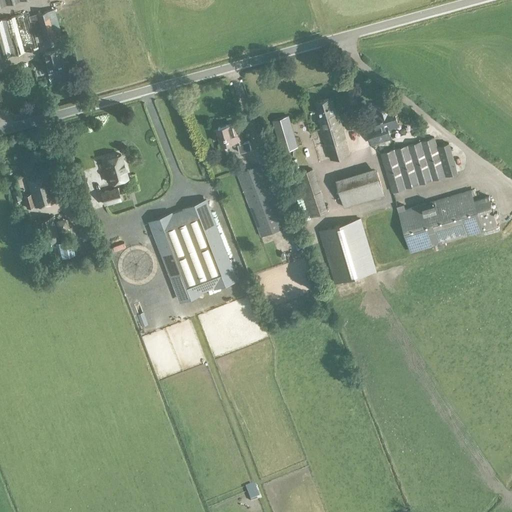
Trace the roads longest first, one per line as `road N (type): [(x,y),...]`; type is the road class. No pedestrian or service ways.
road 1 (unclassified): [(0,130),(475,0)]
road 2 (track): [(332,39),(511,182)]
